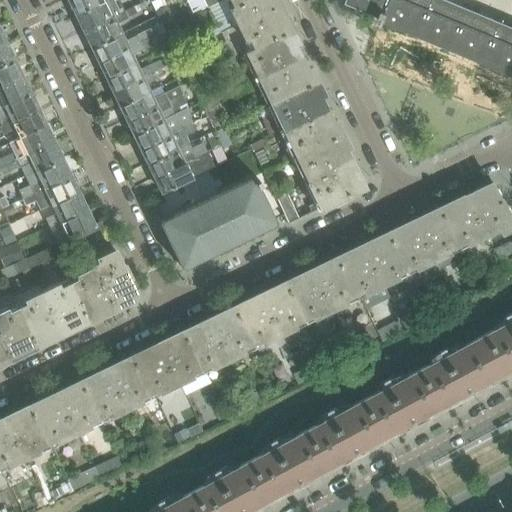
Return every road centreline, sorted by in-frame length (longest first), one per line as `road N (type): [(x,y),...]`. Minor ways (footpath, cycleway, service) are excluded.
road 1 (residential): [(173,307),(22,0)]
road 2 (residential): [(401,198),(173,307)]
road 3 (residential): [(401,198),(301,0)]
road 4 (tertiary): [(511,409),(321,511)]
road 5 (residential): [(173,307),(0,389)]
road 6 (residential): [(511,149),(401,198)]
